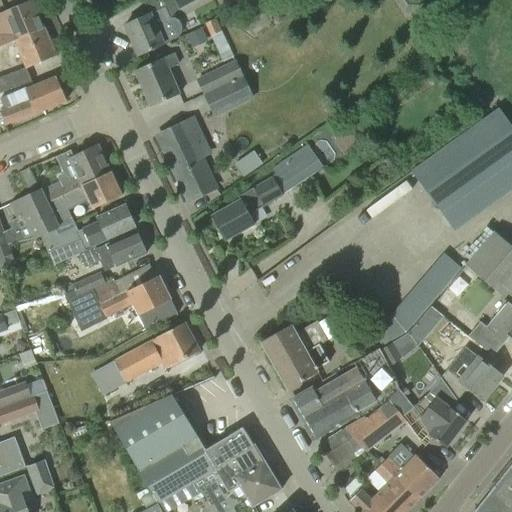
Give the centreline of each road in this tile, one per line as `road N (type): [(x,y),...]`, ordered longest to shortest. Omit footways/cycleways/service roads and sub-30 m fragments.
road 1 (unclassified): [(321,511),(191,279),(111,109)]
road 2 (residential): [(0,155),(111,109)]
